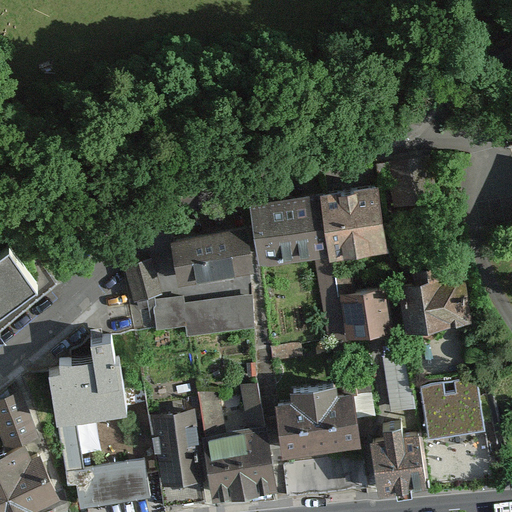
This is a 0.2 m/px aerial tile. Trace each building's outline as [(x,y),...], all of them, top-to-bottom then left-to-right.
[(425,157),(395,158),(396,199),(426,198),(425,157)] [(332,244),(391,236),(383,176),(324,184),(332,244)] [(259,254),(332,244),(324,184),(251,195),(259,254)] [(171,230),(176,272),(253,263),(247,221),(171,230)] [(0,310),(38,281),(9,243),(0,249),(0,310)] [(154,254),(124,264),(135,295),(165,284),(154,254)] [(407,259),(408,321),(467,321),(467,288),(441,288),(441,259),(407,259)] [(342,299),(341,269),(326,270),(327,299),(342,299)] [(391,326),(390,284),(346,286),(348,328),(391,326)] [(183,296),(155,300),(159,328),(186,324),(187,335),(258,325),(253,295),(184,305),(183,296)] [(81,463),(77,411),(129,403),(111,331),(100,333),(92,334),(93,350),(48,364),(58,413),(68,482),(77,480),(78,494),(80,504),(151,493),(145,456),(81,463)] [(395,404),(418,401),(413,349),(390,351),(395,404)] [(205,427),(213,490),(278,482),(264,376),(242,379),(248,421),(205,427)] [(420,386),(428,435),(482,426),(474,377),(420,386)] [(209,420),(228,417),(223,386),(204,389),(209,420)] [(359,438),(354,386),(277,393),(282,445),(359,438)] [(20,387),(0,395),(0,431),(5,443),(38,429),(20,387)] [(202,478),(191,409),(150,415),(161,484),(202,478)] [(420,478),(414,427),(399,428),(397,416),(381,418),(382,431),(374,432),(379,483),(420,478)] [(26,443),(0,455),(0,509),(47,486),(26,443)] [(367,482),(363,452),(285,461),(289,491),(367,482)]
